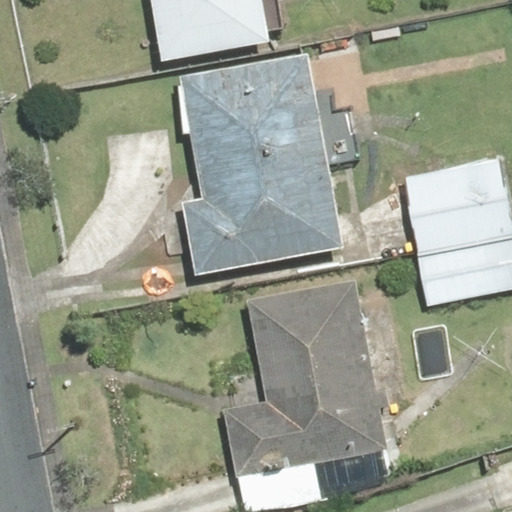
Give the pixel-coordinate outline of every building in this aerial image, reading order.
[(284,0),(162,0),(170,55),(290,37),(284,0)] [(184,189),(193,267),(361,248),(338,46),(189,63),(203,187),(184,189)] [(511,152),(511,148),(409,168),(436,305),(511,289),(511,152)] [(230,398),(252,511),(267,511),(311,503),(302,459),(410,438),(376,272),(256,296),(274,390),(230,398)] [(511,448),(497,453),(511,498),(511,448)]
